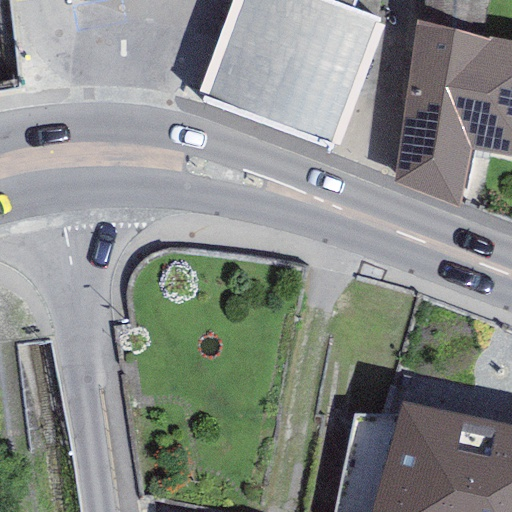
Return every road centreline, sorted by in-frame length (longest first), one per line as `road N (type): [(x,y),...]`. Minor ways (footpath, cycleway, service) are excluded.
road 1 (secondary): [(113,154),(220,173),(348,212),(511,276)]
road 2 (residential): [(55,156),(102,511)]
